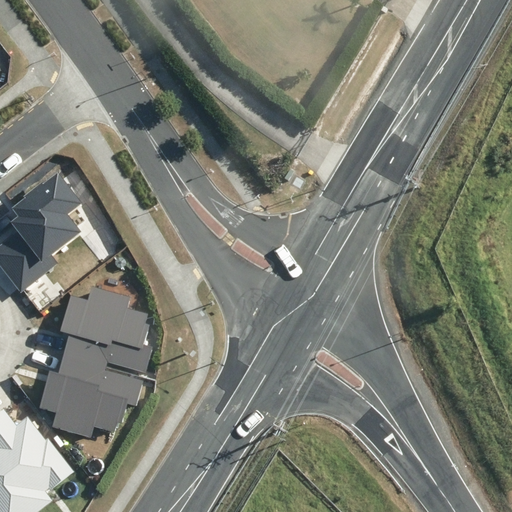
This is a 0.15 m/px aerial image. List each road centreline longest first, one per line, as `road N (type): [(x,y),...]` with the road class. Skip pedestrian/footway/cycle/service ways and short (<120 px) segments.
road 1 (unclassified): [(300,314),(476,0)]
road 2 (residential): [(300,314),(109,70)]
road 3 (tertiary): [(300,314),(319,354),(365,387),(455,511)]
road 4 (tertiary): [(180,511),(300,314)]
road 5 (residential): [(109,70),(0,152)]
